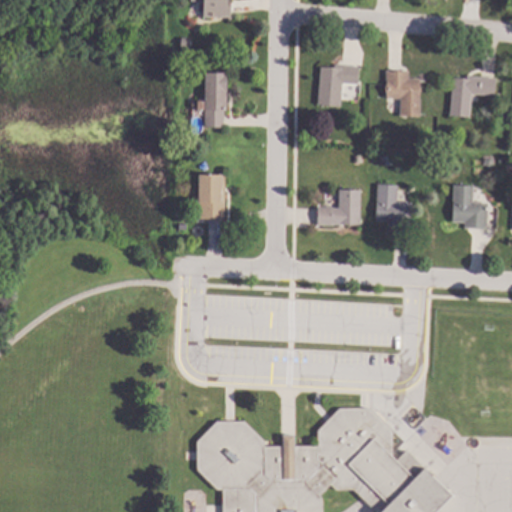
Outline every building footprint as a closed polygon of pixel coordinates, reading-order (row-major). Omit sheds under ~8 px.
[(232,0),(232,18),(205,17),(205,1),(191,1),(191,0),(232,0)] [(192,38),(192,49),(182,49),(182,38),(192,38)] [(360,67),(359,85),(343,84),(341,107),(320,105),(322,67),(335,68),(335,65),(360,67)] [(410,79),(421,79),(420,117),(401,116),(402,99),(386,98),(387,70),(410,71),(410,79)] [(227,73),(225,127),(206,127),(207,110),(205,110),(206,72),(227,73)] [(496,79),(495,96),(473,94),(470,118),(450,116),(454,78),(468,79),(468,76),(496,79)] [(494,159),(494,166),(486,165),(487,158),(494,159)] [(226,219),(202,219),(202,174),(226,174),(226,219)] [(398,186),(398,202),(413,203),(411,229),(389,228),(389,222),(377,221),(379,185),(398,186)] [(475,186),(474,202),(489,203),(487,230),(465,229),(465,223),(453,222),(455,185),(475,186)] [(361,190),(359,226),(334,225),(333,226),(318,225),(319,206),(339,208),(341,189),(361,190)] [(391,430),(390,456),(395,460),(404,451),(450,496),(435,511),(371,511),(350,491),(334,491),(329,486),(318,497),(320,500),(320,511),(219,511),(219,490),(215,491),(195,471),(194,442),(214,422),(242,422),(262,442),(262,447),(281,445),(280,435),(292,435),(292,447),(316,446),(315,431),(337,409),(369,409),(391,430)]
